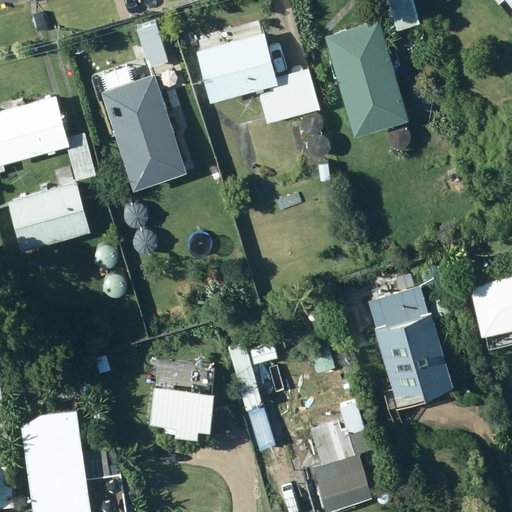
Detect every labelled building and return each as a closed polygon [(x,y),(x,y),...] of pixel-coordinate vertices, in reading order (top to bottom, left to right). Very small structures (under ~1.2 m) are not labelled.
[(387,0),(398,34),(419,27),(411,0),(387,0)] [(325,40),(354,140),(410,124),(381,24),(325,40)] [(137,32),(150,69),(169,63),(156,25),(137,32)] [(264,37),(198,54),(211,104),(259,92),(268,125),(319,112),(308,71),(275,80),(264,37)] [(101,95),(134,195),(188,177),(155,77),(101,95)] [(55,99),(0,113),(0,172),(3,172),(3,169),(69,150),(78,182),(96,177),(84,134),(66,139),(55,99)] [(320,166),(324,183),(334,180),(330,163),(320,166)] [(76,184),(8,204),(22,254),(90,235),(76,184)] [(318,187),(270,202),(275,220),(323,206),(318,187)] [(476,279),(479,279),(481,280),(483,280),(485,279),(487,277),(488,276),(488,274),(489,272),(489,270),(488,268),(487,266),(485,265),(483,264),(482,264),(479,264),(477,265),(476,266),(474,268),(474,270),(473,271),(474,273),(474,276),(475,277),(476,279)] [(511,279),(471,290),(483,340),(511,333),(511,279)] [(455,392),(432,316),(429,318),(421,292),(371,307),(379,334),(376,335),(396,399),(425,399),(427,408),(455,392)] [(356,392),(350,370),(340,373),(347,395),(356,392)] [(321,383),(327,398),(341,393),(335,377),(321,383)] [(214,397),(154,390),(149,428),(178,431),(177,439),(198,442),(199,433),(209,434),(214,397)] [(257,422),(278,414),(272,396),(251,404),(257,422)] [(295,449),(353,430),(349,416),(324,423),(317,403),(294,410),(293,407),(285,409),(293,434),(290,435),(295,449)] [(108,428),(102,411),(90,415),(97,433),(108,428)] [(365,432),(349,437),(356,457),(372,451),(365,432)] [(24,442),(33,511),(125,511),(121,478),(87,484),(80,435),(24,442)] [(294,479),(283,443),(264,449),(274,485),(294,479)] [(327,511),(340,511),(373,501),(358,457),(313,472),(327,511)]
